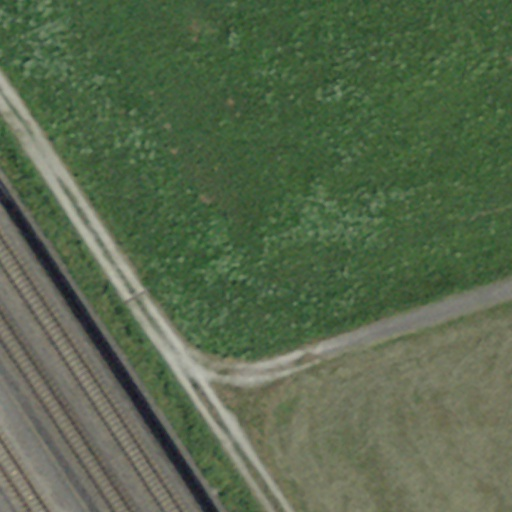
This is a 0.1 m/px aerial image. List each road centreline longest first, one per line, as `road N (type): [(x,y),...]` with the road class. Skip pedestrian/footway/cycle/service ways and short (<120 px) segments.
road 1 (track): [(280,511),(0,95)]
road 2 (track): [(511,297),(207,398)]
